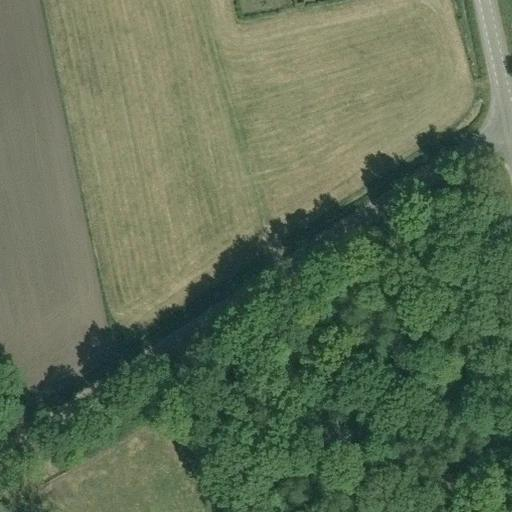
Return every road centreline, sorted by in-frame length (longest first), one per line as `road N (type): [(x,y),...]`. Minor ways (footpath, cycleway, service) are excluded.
road 1 (unclassified): [(0,459),(510,124)]
road 2 (tertiary): [(510,124),(483,0)]
